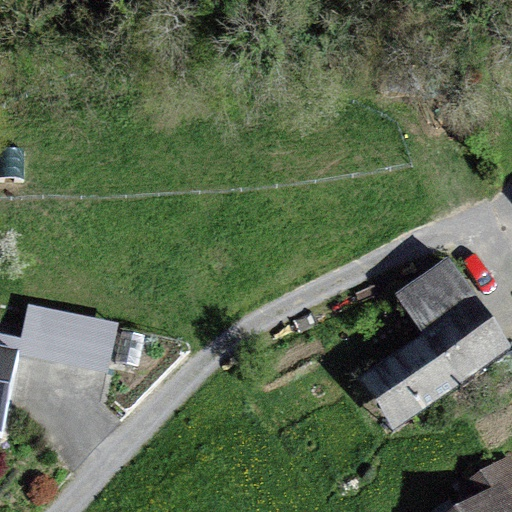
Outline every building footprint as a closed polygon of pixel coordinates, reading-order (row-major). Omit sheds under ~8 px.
[(448,265),(412,288),(435,323),(471,299),(448,265)] [(115,355),(120,301),(27,292),(22,347),(115,355)] [(509,356),(476,306),(383,368),(416,418),(509,356)] [(0,438),(2,439),(18,359),(0,355),(0,438)] [(506,511),(497,497),(473,511),(506,511)]
